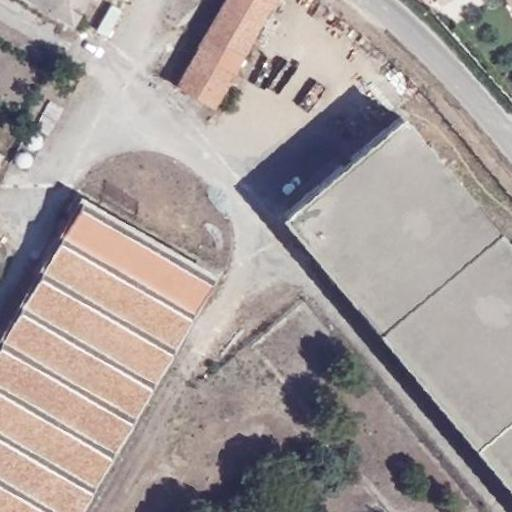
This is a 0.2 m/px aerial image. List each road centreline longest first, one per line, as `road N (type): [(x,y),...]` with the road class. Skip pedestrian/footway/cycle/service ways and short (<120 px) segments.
road 1 (unknown): [(112,70),(0,228)]
road 2 (tertiary): [(375,0),(503,132)]
